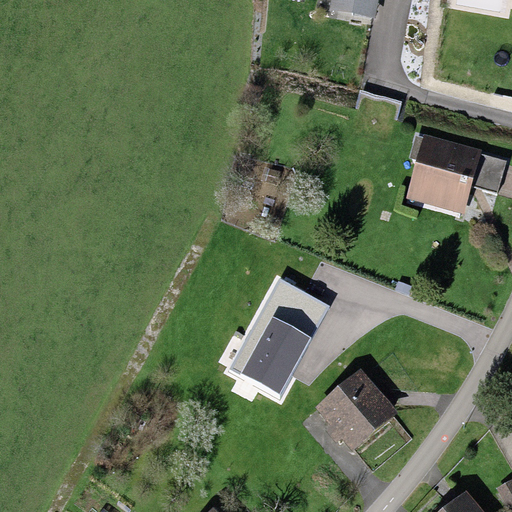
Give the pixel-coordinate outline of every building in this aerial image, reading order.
[(332,0),(331,8),(373,16),(376,0),(332,0)] [(423,138),(405,202),(462,219),(472,187),(481,154),(423,138)] [(481,154),(472,187),(496,194),(505,161),(481,154)] [(230,369),(279,396),(328,304),(279,277),(230,369)] [(358,371),(316,407),(353,450),(395,413),(358,371)] [(511,511),(511,487),(499,495),(508,511),(511,511)] [(473,511),(465,501),(450,511),(473,511)]
